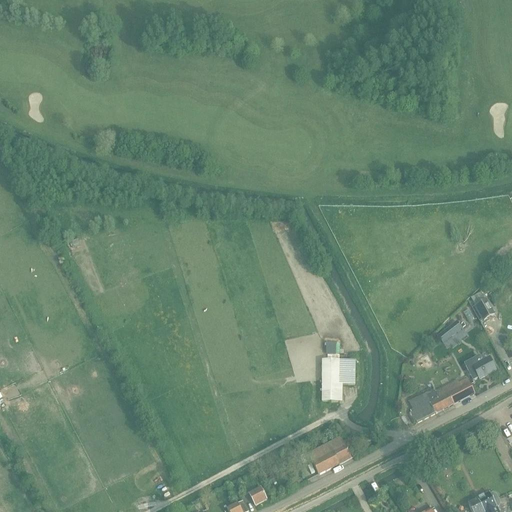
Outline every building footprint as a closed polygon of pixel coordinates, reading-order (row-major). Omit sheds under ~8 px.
[(65,220),(68,230),(81,226),(78,216),(65,220)] [(475,307),(483,321),(494,315),(486,301),(475,307)] [(447,330),(438,337),(443,344),(453,337),(447,330)] [(480,357),(464,365),(473,382),(478,379),(479,380),(496,371),(489,359),(483,363),(480,357)] [(322,402),(338,402),(339,385),(355,385),(355,360),(329,360),(323,360),(322,402)] [(413,411),(411,411),(417,423),(474,394),(467,380),(456,385),(455,382),(435,392),(434,390),(409,403),(413,411)] [(307,455),(312,463),(318,476),(338,465),(337,463),(350,457),(343,443),(340,438),(307,455)] [(265,478),(266,480),(264,481),(267,486),(269,485),(270,488),(273,487),(272,484),(291,474),(288,469),(269,478),(269,476),(265,478)] [(249,495),(255,507),(267,501),(260,489),(249,495)] [(489,495),(477,501),(482,511),(497,511),(496,509),(498,508),(500,504),(496,497),(492,496),(490,497),(489,495)] [(237,504),(237,505),(241,511),(247,511),(248,511),(243,501),(237,504)] [(482,511),(477,501),(468,506),(470,511),(482,511)]
